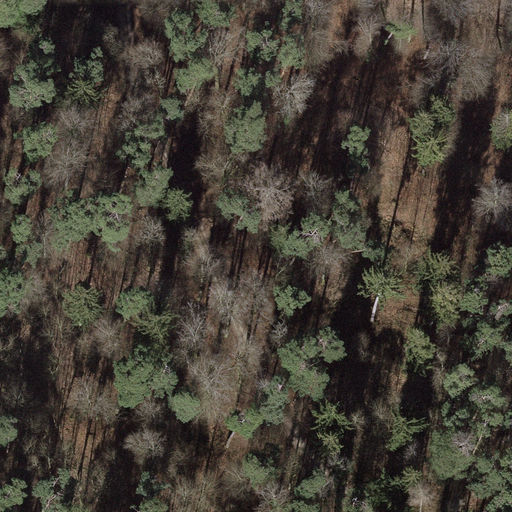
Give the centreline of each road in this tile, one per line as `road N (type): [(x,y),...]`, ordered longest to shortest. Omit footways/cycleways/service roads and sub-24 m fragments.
road 1 (track): [(121,35),(217,290),(293,428),(369,511)]
road 2 (track): [(0,19),(121,35)]
